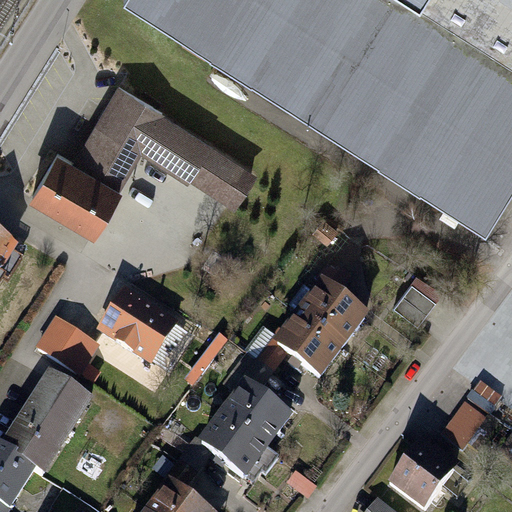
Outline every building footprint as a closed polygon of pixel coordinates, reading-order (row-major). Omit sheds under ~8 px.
[(511,0),(147,0),(509,231),(511,227),(511,0)] [(82,158),(72,153),(46,199),(112,236),(138,190),(130,186),(148,154),(199,182),(210,162),(223,140),(124,85),(82,158)] [(223,140),(210,162),(248,183),(260,162),(223,140)] [(0,307),(36,247),(0,225),(0,307)] [(415,276),(397,315),(426,329),(444,289),(415,276)] [(390,318),(341,281),(298,335),(286,326),(258,362),(277,377),(297,352),(339,384),(390,318)] [(160,371),(184,323),(126,294),(102,341),(160,371)] [(58,321),(40,351),(87,379),(105,348),(58,321)] [(109,404),(63,375),(15,448),(49,471),(61,478),(109,404)] [(309,418),(258,384),(214,451),(199,441),(178,471),(199,486),(219,456),(263,486),(309,418)] [(0,495),(23,511),(49,471),(9,444),(0,457),(0,495)] [(440,511),(467,475),(428,448),(399,489),(432,511),(440,511)] [(222,511),(178,481),(156,511),(222,511)] [(11,511),(0,503),(0,511),(11,511)]
